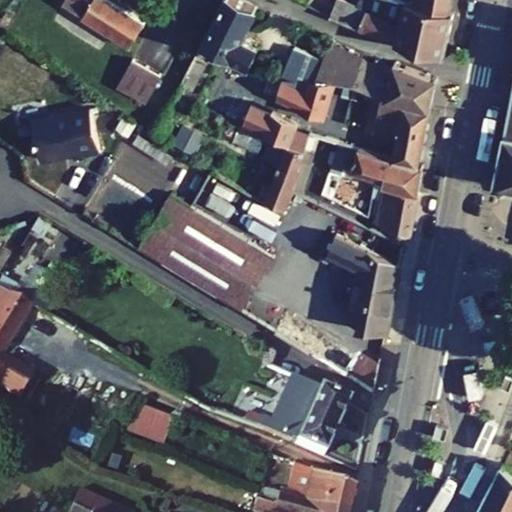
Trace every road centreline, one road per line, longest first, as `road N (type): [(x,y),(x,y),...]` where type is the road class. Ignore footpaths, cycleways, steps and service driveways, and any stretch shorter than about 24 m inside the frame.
road 1 (tertiary): [(477,78),(394,511)]
road 2 (residential): [(477,78),(276,0)]
